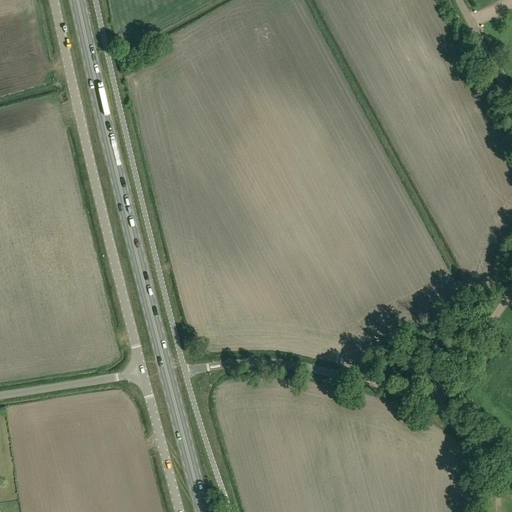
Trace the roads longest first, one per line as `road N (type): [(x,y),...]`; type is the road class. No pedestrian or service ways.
road 1 (primary): [(202,511),(78,0)]
road 2 (unclassified): [(52,0),(142,374)]
road 3 (unclassified): [(511,471),(403,392),(274,363),(214,367)]
road 4 (unclassified): [(0,395),(142,374)]
road 5 (track): [(431,407),(511,289)]
road 6 (unclassified): [(142,374),(178,511)]
